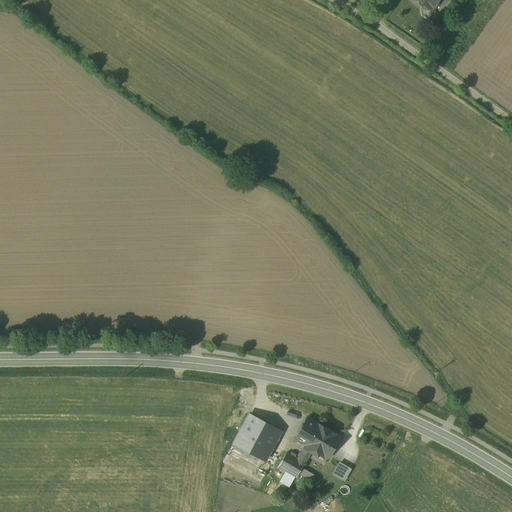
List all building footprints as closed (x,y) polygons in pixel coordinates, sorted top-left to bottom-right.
[(415,0),(433,13),(442,0),(415,0)] [(280,431),(250,415),(228,455),(256,470),(262,459),(265,460),(280,431)] [(327,429),(321,425),(320,424),(320,425),(315,422),(315,421),(314,421),(308,418),(307,417),(307,418),(295,438),(295,439),(296,440),(296,439),(301,443),(302,443),(306,445),(313,449),(315,450),(315,451),(316,451),(327,458),(328,459),(329,457),(340,438),(341,436),(340,436),(339,436),(328,429),(327,428),(327,429)] [(306,445),(298,459),(286,453),(279,466),(309,484),(314,475),(302,467),(313,449),(306,445)] [(339,460),(332,473),(344,480),(351,468),(339,460)]
